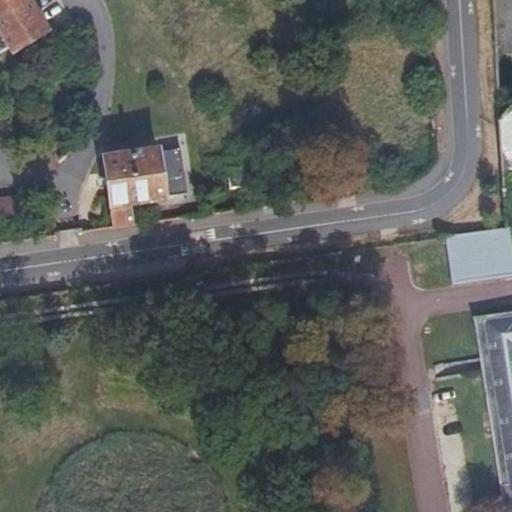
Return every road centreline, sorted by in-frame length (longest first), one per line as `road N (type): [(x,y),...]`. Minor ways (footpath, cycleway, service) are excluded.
road 1 (unclassified): [(0,271),(393,214),(454,191),(464,172),(466,129),(457,0)]
road 2 (track): [(397,306),(362,277),(0,327)]
road 3 (track): [(69,261),(94,78),(81,0)]
